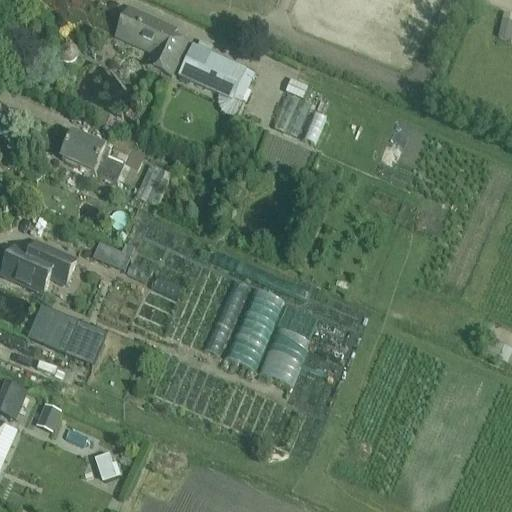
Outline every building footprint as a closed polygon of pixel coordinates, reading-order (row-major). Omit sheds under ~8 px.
[(178,32),(134,12),(131,17),(128,15),(120,34),(129,38),(126,43),(153,55),(147,68),(173,79),(187,47),(173,41),(178,32)] [(233,104),(248,72),(194,46),(179,78),(233,104)] [(61,54),(61,55),(61,57),(61,58),(62,60),(63,61),(64,62),(65,63),(67,63),(68,64),(69,64),(71,64),(72,63),(74,63),(75,62),(76,61),(77,60),(78,58),(78,57),(78,55),(78,54),(78,52),(77,51),(76,50),(75,49),(74,48),(72,47),(71,47),(69,47),(68,47),(67,47),(65,48),(64,49),(63,50),(62,51),(61,52),(61,54)] [(310,99),(317,86),(297,77),(291,90),(310,99)] [(297,141),(312,108),(289,98),(274,131),(297,141)] [(324,143),(332,115),(319,111),(311,140),(324,143)] [(118,186),(126,167),(105,158),(108,151),(74,137),(63,162),(97,177),(118,186)] [(120,183),(129,187),(137,168),(128,164),(120,183)] [(158,211),(173,178),(151,168),(136,201),(158,211)] [(37,247),(31,260),(15,253),(3,279),(44,298),(51,281),(66,288),(77,265),(55,255),(37,247)] [(101,247),(95,261),(112,269),(118,254),(101,247)] [(126,249),(122,258),(131,262),(135,253),(126,249)] [(166,271),(160,281),(183,294),(188,283),(166,271)] [(192,348),(223,281),(208,274),(177,341),(192,348)] [(202,354),(216,360),(248,290),(234,284),(202,354)] [(255,293),(225,364),(255,377),(285,306),(255,293)] [(43,310),(29,342),(64,357),(77,325),(43,310)] [(511,343),(500,340),(496,351),(511,355),(511,343)] [(37,430),(54,437),(62,415),(46,409),(37,430)] [(112,460),(96,465),(104,489),(120,484),(112,460)]
